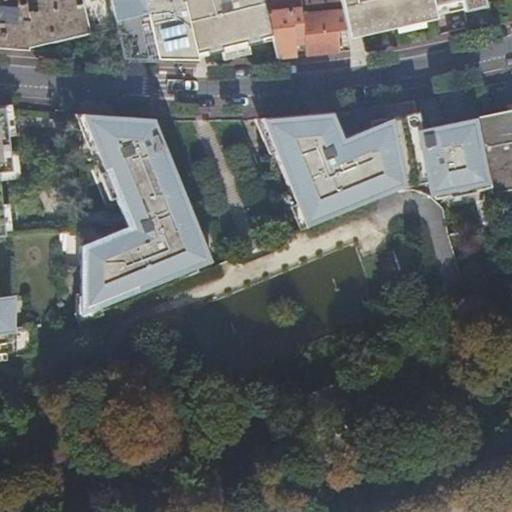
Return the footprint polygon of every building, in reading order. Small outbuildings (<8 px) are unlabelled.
[(0,0),(0,49),(27,52),(26,49),(52,44),(50,37),(112,23),(106,0),(0,0)] [(143,49),(191,40),(182,0),(172,0),(134,9),(143,49)] [(182,0),(191,40),(196,59),(221,54),(222,53),(221,49),(245,44),(246,48),(247,47),(261,44),(260,40),(271,38),(266,15),(263,1),(262,0),(182,0)] [(270,0),(263,1),(266,15),(271,38),(272,42),(276,59),(287,58),(296,57),(294,43),(303,42),(299,11),(294,11),(292,0),(270,0)] [(338,0),(297,0),(299,9),(299,11),(303,42),(305,57),(337,53),(335,33),(345,31),(338,0)] [(432,8),(430,0),(338,0),(345,31),(346,33),(434,12),(432,8)] [(430,0),(432,8),(462,2),(463,10),(464,13),(486,8),(484,0),(483,0),(430,0)] [(462,2),(432,8),(434,12),(435,16),(463,10),(462,2)] [(435,16),(434,12),(346,33),(347,39),(435,19),(435,16)] [(50,37),(52,44),(114,30),(112,23),(50,37)] [(222,53),(221,54),(222,61),(248,55),(247,47),(246,48),(245,44),(221,49),(222,53)] [(503,108),(505,114),(511,112),(511,105),(511,106),(503,108)] [(10,108),(0,109),(0,111),(3,111),(6,139),(14,138),(10,111),(10,108)] [(0,352),(5,352),(10,351),(10,310),(0,311),(0,237),(3,237),(3,233),(0,208),(0,174),(11,173),(8,153),(6,139),(3,111),(0,111),(0,352)] [(487,181),(488,190),(511,185),(511,112),(505,114),(475,120),(487,181)] [(370,124),(371,128),(342,140),(332,114),(260,120),(273,152),(294,205),(301,221),(318,214),(321,221),(368,203),(365,195),(399,182),(428,176),(429,184),(431,191),(487,181),(475,120),(431,128),(429,120),(429,119),(428,118),(427,117),(426,116),(425,116),(424,115),(423,115),(422,115),(417,116),(416,114),(370,124)] [(91,147),(79,116),(72,116),(86,149),(91,147)] [(209,263),(150,120),(79,116),(91,147),(102,172),(104,177),(106,176),(114,194),(111,195),(113,200),(125,228),(78,247),(78,295),(78,317),(99,308),(100,312),(162,286),(159,279),(191,266),(193,270),(194,270),(209,263)] [(273,152),(260,120),(254,121),(267,154),(273,152)] [(16,153),(8,153),(11,173),(0,174),(0,181),(19,179),(16,153)] [(104,177),(102,172),(96,175),(107,202),(113,200),(111,195),(114,194),(106,176),(104,177)] [(399,182),(365,195),(368,203),(390,194),(401,190),(429,184),(428,176),(399,182)] [(488,190),(487,181),(431,191),(433,200),(449,197),(488,190)] [(511,185),(488,190),(490,196),(505,193),(505,197),(511,195),(511,185)] [(7,205),(0,205),(0,208),(3,233),(10,232),(7,205)] [(301,221),(294,205),(289,207),(298,230),(321,221),(318,214),(301,221)] [(193,270),(191,266),(159,279),(162,286),(195,273),(194,270),(193,270)] [(100,312),(99,308),(78,317),(78,295),(74,295),(74,314),(73,315),(77,326),(101,316),(100,312)] [(10,299),(0,300),(0,311),(10,310),(10,299)]
